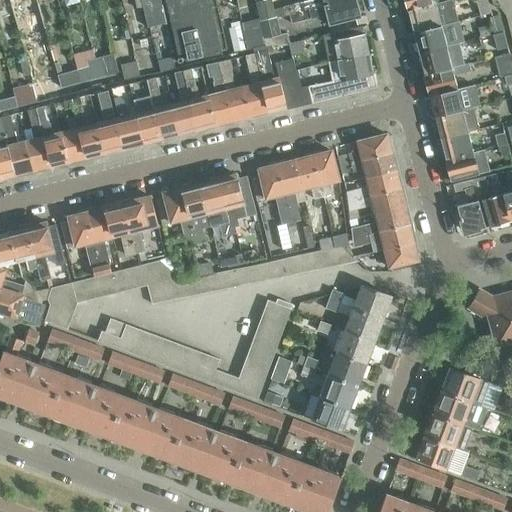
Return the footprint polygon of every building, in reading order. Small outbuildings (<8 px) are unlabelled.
[(23,0),(12,4),(20,29),(31,26),(23,0)] [(141,0),(148,26),(166,22),(160,0),(141,0)] [(209,0),(165,0),(178,54),(184,52),(186,60),(221,52),(209,0)] [(260,22),(274,18),(289,14),(344,0),(306,0),(274,9),(271,0),(270,0),(256,4),(256,6),(260,22)] [(355,0),(344,0),(289,14),(292,23),(326,14),(329,25),(360,17),(355,0)] [(435,4),(435,3),(434,0),(404,0),(408,11),(435,4)] [(435,4),(408,11),(413,32),(441,25),(457,21),(451,0),(445,0),(435,3),(435,4)] [(486,0),(474,0),(479,15),(491,12),(486,0)] [(106,30),(103,14),(90,16),(94,32),(106,30)] [(490,17),(494,33),(504,31),(499,14),(490,17)] [(271,48),(288,43),(286,33),(279,35),(274,18),(260,22),(261,27),(263,37),(266,47),(271,46),(271,48)] [(231,23),(231,27),(229,27),(234,51),(246,48),(239,21),(231,23)] [(418,52),(446,45),(441,25),(413,32),(418,52)] [(488,28),(479,31),(480,37),(490,34),(488,28)] [(504,31),(494,33),(492,34),(496,51),(508,48),(504,31)] [(324,42),(328,62),(339,59),(339,60),(368,54),(364,35),(365,35),(364,34),(333,40),(324,42)] [(266,47),(263,37),(244,41),(247,52),(266,47)] [(300,40),(288,43),(291,55),(303,52),(300,40)] [(446,45),(418,52),(424,73),(451,67),(449,57),(461,53),(459,43),(446,46),(446,45)] [(286,107),(278,77),(272,79),(265,50),(253,53),(268,112),(277,109),(277,112),(287,110),(286,107)] [(94,58),(99,77),(119,72),(113,53),(94,58)] [(242,86),(251,118),(259,116),(258,114),(268,112),(253,53),(244,55),(251,84),(242,86)] [(372,74),(372,73),(368,53),(368,54),(339,60),(339,59),(328,62),(331,81),(307,87),(311,103),(355,92),(352,78),(372,74)] [(511,74),(511,64),(509,53),(494,57),(499,78),(503,77),(511,74)] [(73,54),(64,56),(67,65),(75,63),(73,54)] [(157,61),(160,72),(174,68),(171,57),(157,61)] [(88,66),(74,70),(78,83),(99,77),(94,58),(86,60),(88,66)] [(218,62),(232,120),(242,118),(242,121),(251,118),(242,86),(233,88),(229,69),(232,69),(230,59),(218,62)] [(140,76),(136,60),(120,64),(124,79),(140,76)] [(292,60),(275,64),(277,74),(295,70),(292,60)] [(207,95),(215,127),(223,125),(223,123),(232,120),(218,62),(205,65),(208,77),(212,76),(216,93),(207,95)] [(468,63),(451,67),(424,73),(423,73),(429,96),(457,89),(453,75),(471,71),(468,63)] [(186,88),(196,129),(206,127),(207,129),(215,127),(207,95),(197,97),(190,68),(182,70),(186,88)] [(78,83),(74,70),(57,74),(61,87),(78,83)] [(286,107),(302,103),(303,102),(295,70),(277,74),(278,77),(286,107)] [(511,74),(503,77),(505,85),(511,83),(511,74)] [(147,79),(162,138),(171,136),(171,138),(180,136),(172,104),(163,106),(161,100),(165,99),(163,91),(160,92),(156,77),(147,79)] [(36,101),(56,96),(52,79),(32,84),(36,101)] [(136,113),(144,145),(153,143),(152,140),(162,138),(147,79),(136,81),(144,111),(136,113)] [(474,85),(457,89),(429,96),(435,116),(462,109),(460,100),(477,96),(474,85)] [(172,104),(180,136),(188,134),(187,132),(196,129),(186,88),(177,90),(180,102),(172,104)] [(105,121),(96,123),(104,155),(112,153),(112,150),(121,148),(123,147),(116,118),(113,119),(107,91),(98,93),(105,121)] [(0,110),(16,106),(14,96),(0,99),(0,110)] [(104,155),(96,123),(87,125),(79,96),(71,98),(73,106),(75,116),(86,157),(94,155),(95,158),(104,155)] [(71,98),(63,100),(65,108),(73,106),(71,98)] [(118,117),(116,118),(123,147),(135,144),(136,147),(144,145),(136,113),(128,115),(124,99),(114,101),(118,117)] [(68,164),(60,132),(51,134),(44,105),(36,107),(50,166),(60,164),(60,166),(68,164)] [(50,166),(36,107),(27,110),(34,139),(25,141),(33,173),(41,171),(40,169),(50,166)] [(440,138),(467,131),(478,129),(472,107),(462,109),(435,116),(440,138)] [(0,116),(0,118),(14,175),(24,172),(24,175),(33,173),(25,141),(16,143),(9,115),(0,116)] [(86,157),(75,116),(67,118),(69,130),(60,132),(68,164),(77,162),(76,160),(86,157)] [(0,181),(6,180),(5,177),(14,175),(0,118),(0,181)] [(446,159),(473,152),(467,131),(440,138),(446,159)] [(498,146),(499,146),(507,144),(504,132),(495,135),(498,146)] [(337,157),(339,165),(393,151),(391,143),(389,144),(387,134),(357,141),(359,152),(337,157)] [(507,144),(499,146),(501,155),(509,153),(507,144)] [(320,151),(312,153),(322,196),(330,194),(328,182),(338,180),(331,150),(321,153),(320,151)] [(363,168),(366,177),(395,170),(393,160),(395,160),(393,151),(339,165),(341,173),(363,168)] [(473,152),(446,159),(445,159),(450,180),(486,171),(483,160),(475,162),(473,152)] [(304,157),(295,159),(305,200),(322,196),(312,153),(303,155),(304,157)] [(284,160),(276,162),(290,221),(298,219),(294,203),(305,200),(295,159),(285,162),(284,160)] [(259,172),(250,175),(256,200),(275,196),(282,223),(290,221),(276,162),(268,164),(268,166),(258,169),(259,172)] [(395,170),(366,177),(368,187),(346,192),(347,201),(400,187),(395,170)] [(225,174),(217,176),(230,228),(233,227),(235,233),(240,232),(236,219),(256,214),(246,176),(237,178),(236,174),(225,177),(225,174)] [(230,228),(217,176),(209,178),(209,181),(199,183),(207,213),(216,211),(223,236),(235,233),(233,227),(230,228)] [(484,176),(472,179),(476,195),(489,191),(484,176)] [(476,195),(472,179),(452,185),(454,192),(464,190),(467,202),(457,205),(463,229),(468,232),(485,227),(476,195)] [(189,183),(181,186),(194,242),(203,239),(200,227),(210,225),(207,213),(199,183),(190,186),(189,183)] [(155,198),(157,207),(162,224),(180,219),(186,244),(194,242),(181,186),(173,188),(173,190),(163,192),(164,196),(155,198)] [(402,187),(400,187),(347,201),(348,209),(372,203),(375,213),(404,205),(402,196),(404,196),(402,187)] [(511,190),(502,193),(510,221),(511,220),(511,190)] [(482,199),(489,226),(510,221),(502,193),(482,199)] [(130,198),(122,200),(135,253),(138,252),(140,261),(147,259),(140,230),(157,225),(153,207),(144,210),(141,198),(130,200),(130,198)] [(113,205),(104,207),(111,237),(121,234),(126,255),(135,253),(122,200),(113,202),(113,205)] [(351,238),(368,234),(411,223),(409,215),(407,215),(404,205),(375,213),(377,223),(350,229),(351,238)] [(94,207),(86,209),(102,274),(112,272),(109,263),(110,263),(104,239),(111,237),(104,207),(94,210),(94,207)] [(85,243),(93,276),(102,274),(86,209),(77,211),(78,214),(68,216),(69,220),(60,222),(66,248),(85,243)] [(26,223),(37,268),(40,280),(48,278),(42,254),(53,251),(56,265),(66,263),(56,223),(46,225),(45,222),(35,224),(35,221),(26,223)] [(18,228),(8,231),(15,261),(27,258),(31,270),(37,268),(26,223),(17,226),(18,228)] [(381,239),(384,248),(414,241),(411,232),(413,231),(411,223),(368,234),(351,238),(352,246),(381,239)] [(302,249),(312,247),(313,247),(315,242),(311,224),(302,226),(305,241),(300,242),(302,249)] [(0,263),(2,264),(15,261),(8,231),(6,229),(1,230),(0,231),(0,263)] [(333,238),(335,247),(342,246),(348,244),(346,235),(333,238)] [(321,250),(324,250),(334,248),(335,247),(333,238),(318,241),(321,250)] [(384,248),(352,256),(357,261),(361,264),(369,272),(373,272),(371,261),(375,259),(386,256),(389,267),(418,260),(416,250),(418,249),(416,241),(414,241),(384,248)] [(357,261),(352,256),(342,246),(335,247),(334,248),(337,265),(357,261)] [(327,267),(337,265),(334,248),(324,250),(327,267)] [(317,269),(327,267),(324,250),(321,250),(313,252),(317,269)] [(317,269),(313,252),(303,254),(307,272),(317,269)] [(297,274),(307,272),(303,254),(293,257),(297,274)] [(220,268),(243,263),(241,255),(218,259),(220,268)] [(297,274),(293,257),(283,259),(286,276),(297,274)] [(276,278),(286,276),(283,259),(273,261),(276,278)] [(169,281),(180,279),(159,260),(153,262),(163,302),(173,300),(169,281)] [(195,264),(198,276),(201,275),(211,273),(213,273),(211,261),(195,264)] [(266,280),(276,278),(273,261),(262,263),(266,280)] [(151,305),(163,302),(153,262),(143,264),(148,286),(147,286),(151,305)] [(256,282),(266,280),(262,263),(256,265),(252,266),(256,282)] [(138,288),(147,286),(148,286),(143,264),(133,267),(138,288)] [(246,285),(256,282),(252,266),(242,268),(246,285)] [(128,290),(138,288),(133,267),(123,269),(128,290)] [(0,286),(23,294),(23,296),(42,302),(42,300),(34,290),(25,280),(24,284),(2,277),(4,269),(0,268),(0,286)] [(246,285),(242,268),(232,270),(235,287),(246,285)] [(118,293),(128,290),(123,269),(113,271),(118,293)] [(225,289),(235,287),(232,270),(221,272),(225,289)] [(107,295),(118,293),(113,271),(112,272),(102,274),(107,295)] [(215,291),(225,289),(221,272),(213,273),(211,273),(215,291)] [(205,293),(215,291),(211,273),(201,275),(205,293)] [(107,295),(102,274),(93,276),(92,276),(97,297),(107,295)] [(195,296),(205,293),(201,275),(198,276),(191,277),(195,296)] [(87,300),(97,297),(92,276),(82,279),(87,300)] [(184,298),(195,296),(191,277),(180,279),(184,298)] [(82,279),(72,281),(77,302),(87,300),(82,279)] [(173,300),(184,298),(180,279),(169,281),(173,300)] [(72,315),(77,302),(72,281),(50,286),(47,297),(50,303),(49,306),(72,315)] [(329,298),(353,307),(383,319),(392,296),(362,284),(356,299),(343,295),(344,293),(332,289),(329,298)] [(46,303),(42,302),(23,296),(23,294),(0,286),(0,314),(2,315),(3,312),(16,316),(17,315),(40,322),(46,303)] [(50,286),(34,290),(42,300),(46,300),(47,297),(50,286)] [(511,292),(492,298),(478,289),(468,307),(489,319),(496,345),(511,340),(511,292)] [(291,307),(292,304),(293,303),(279,298),(277,298),(276,302),(291,307)] [(345,329),(375,341),(383,319),(353,307),(329,298),(325,307),(337,311),(350,316),(345,329)] [(268,299),(264,311),(287,319),(291,307),(276,302),(268,299)] [(68,328),(72,315),(49,306),(45,319),(68,328)] [(264,311),(259,322),(282,331),(287,319),(264,311)] [(110,319),(106,330),(114,333),(118,322),(110,319)] [(328,334),(332,324),(321,320),(317,330),(328,334)] [(114,333),(122,336),(126,325),(118,322),(114,333)] [(255,334),(278,343),(282,331),(259,322),(255,334)] [(126,325),(122,336),(118,347),(130,351),(138,330),(126,325)] [(39,331),(30,328),(26,340),(36,342),(39,331)] [(61,331),(53,328),(48,339),(56,342),(61,331)] [(122,336),(114,333),(106,330),(101,329),(98,339),(118,347),(122,336)] [(345,329),(337,352),(366,363),(375,341),(345,329)] [(138,330),(130,351),(142,356),(150,334),(138,330)] [(56,342),(66,346),(70,335),(61,331),(56,342)] [(161,338),(150,334),(142,356),(153,360),(161,338)] [(255,334),(251,346),(274,354),(278,343),(255,334)] [(66,346),(74,349),(78,338),(70,335),(66,346)] [(0,395),(50,414),(66,373),(53,368),(53,369),(16,355),(22,341),(11,337),(5,351),(3,351),(0,360),(0,395)] [(74,349),(82,352),(87,341),(78,338),(74,349)] [(161,338),(153,360),(165,364),(173,343),(161,338)] [(92,356),(96,344),(87,341),(82,352),(92,356)] [(185,347),(173,343),(165,364),(177,369),(185,347)] [(92,356),(100,359),(104,347),(96,344),(92,356)] [(251,346),(246,357),(270,366),(274,354),(251,346)] [(185,347),(177,369),(188,373),(196,352),(185,347)] [(121,353),(112,350),(108,362),(116,365),(121,353)] [(208,356),(196,352),(188,373),(200,377),(208,356)] [(366,363),(337,352),(328,374),(358,385),(366,363)] [(126,368),(131,357),(121,353),(116,365),(126,368)] [(85,367),(89,358),(78,354),(75,363),(85,367)] [(296,363),(304,366),(315,370),(319,360),(307,356),(307,357),(299,354),(296,363)] [(211,382),(216,370),(219,360),(208,356),(200,377),(211,382)] [(126,368),(134,371),(139,360),(131,357),(126,368)] [(242,369),(265,378),(270,366),(246,357),(242,369)] [(142,374),(147,363),(139,360),(134,371),(142,374)] [(152,378),(157,367),(147,363),(142,374),(152,378)] [(315,370),(304,366),(300,374),(312,379),(315,370)] [(441,390),(470,401),(475,402),(479,392),(474,390),(479,377),(450,366),(441,390)] [(152,378),(160,381),(165,370),(157,367),(152,378)] [(242,369),(239,378),(234,390),(258,399),(265,378),(242,369)] [(129,380),(132,373),(122,370),(120,376),(129,380)] [(227,374),(216,370),(211,382),(223,386),(227,374)] [(286,375),(274,371),(271,379),(282,383),(286,375)] [(77,377),(66,373),(50,414),(110,436),(126,395),(113,390),(113,391),(91,383),(76,378),(77,377)] [(181,376),(173,373),(169,384),(177,387),(181,376)] [(227,374),(223,386),(234,390),(239,378),(227,374)] [(328,374),(320,397),(350,409),(358,385),(328,374)] [(186,391),(190,380),(181,376),(177,387),(186,391)] [(186,391),(194,394),(198,383),(190,380),(186,391)] [(202,397),(207,386),(198,383),(194,394),(202,397)] [(212,400),(216,389),(207,386),(202,397),(212,400)] [(212,400),(220,403),(224,392),(216,389),(212,400)] [(466,413),(470,401),(441,390),(433,413),(466,426),(471,414),(466,413)] [(279,406),(282,397),(268,391),(264,400),(279,406)] [(110,436),(170,459),(186,418),(173,413),(173,414),(137,400),(137,399),(126,395),(110,436)] [(241,398),(233,395),(229,407),(237,410),(241,398)] [(350,409),(320,397),(312,419),(342,430),(350,409)] [(246,413),(251,402),(241,398),(237,410),(246,413)] [(246,413),(254,416),(259,405),(251,402),(246,413)] [(262,419),(267,408),(259,405),(254,416),(262,419)] [(272,423),(276,412),(267,408),(262,419),(272,423)] [(272,423),(280,426),(284,415),(276,412),(272,423)] [(433,413),(425,433),(424,436),(453,446),(464,450),(472,427),(466,426),(433,413)] [(233,436),(224,433),(197,423),(197,422),(186,418),(170,459),(231,481),(246,439),(234,435),(233,436)] [(301,421),(293,418),(289,429),(297,432),(301,421)] [(308,436),(312,425),(301,421),(297,432),(308,436)] [(316,439),(320,428),(312,425),(308,436),(316,439)] [(332,432),(320,428),(316,439),(327,444),(332,432)] [(332,432),(327,444),(339,448),(343,436),(332,432)] [(339,448),(350,452),(354,441),(343,436),(339,448)] [(464,450),(453,446),(424,436),(416,458),(459,474),(463,464),(467,452),(464,450)] [(258,444),(246,439),(231,481),(291,504),(307,462),(294,457),(294,458),(258,445),(258,444)] [(406,461),(399,458),(395,469),(403,471),(406,461)] [(413,463),(406,461),(403,471),(409,474),(413,463)] [(313,511),(327,511),(341,476),(317,467),(318,466),(307,462),(291,504),(313,511)] [(421,466),(413,463),(409,474),(417,477),(421,466)] [(463,464),(459,474),(476,480),(480,470),(463,464)] [(429,469),(421,466),(417,477),(425,480),(429,469)] [(438,473),(429,469),(425,480),(434,483),(438,473)] [(446,476),(438,473),(434,483),(442,486),(446,476)] [(463,482),(454,479),(450,489),(459,493),(463,482)] [(468,496),(472,485),(463,482),(459,493),(468,496)] [(476,499),(481,488),(472,485),(468,496),(476,499)] [(485,502),(489,491),(481,488),(476,499),(485,502)] [(494,506),(498,495),(489,491),(485,502),(494,506)] [(403,511),(408,501),(386,493),(379,511),(403,511)] [(494,506),(503,509),(507,498),(498,495),(494,506)] [(437,511),(408,501),(403,511),(437,511)]
